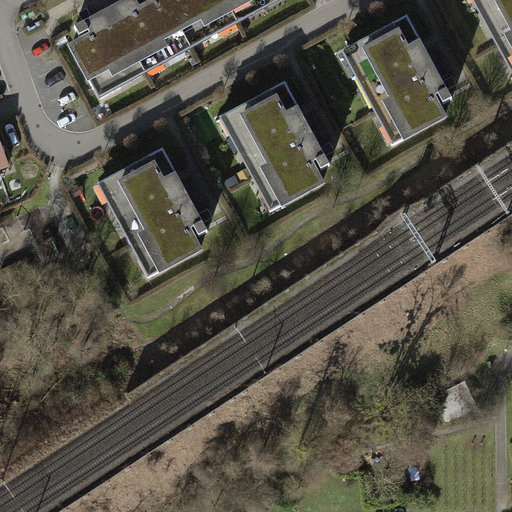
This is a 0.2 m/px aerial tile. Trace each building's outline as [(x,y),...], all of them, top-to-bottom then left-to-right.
[(171,0),(112,0),(64,25),(99,94),(196,46),(171,0)] [(171,0),(196,46),(282,0),(171,0)] [(511,0),(482,0),(511,54),(511,0)] [(405,15),(350,45),(401,141),(445,118),(407,48),(420,42),(405,15)] [(284,80),(229,110),(280,207),(324,184),(286,114),(299,107),(284,80)] [(2,124),(0,124),(0,175),(20,168),(2,124)] [(162,148),(106,178),(158,274),(201,251),(164,181),(176,175),(162,148)]
